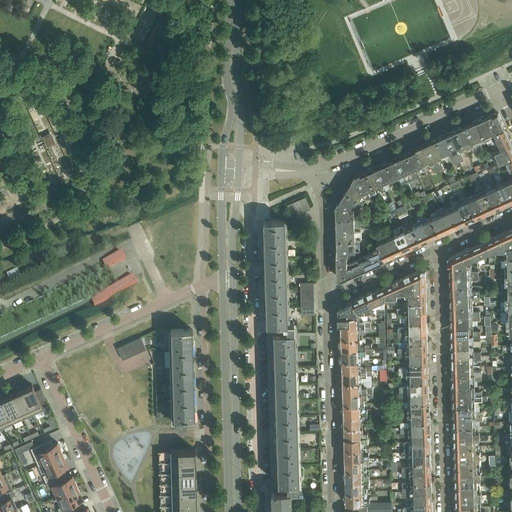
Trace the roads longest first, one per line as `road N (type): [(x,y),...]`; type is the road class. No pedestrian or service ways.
road 1 (residential): [(258,511),(251,219),(237,205)]
road 2 (residential): [(444,511),(437,248)]
road 3 (secondary): [(238,511),(233,272)]
road 4 (secondary): [(222,277),(229,511)]
road 5 (residential): [(203,284),(209,511)]
road 6 (residential): [(325,296),(331,511)]
road 7 (residential): [(311,171),(499,89)]
road 8 (residential): [(40,359),(203,284)]
road 9 (secondary): [(239,170),(237,0)]
road 10 (secondary): [(227,0),(232,113),(222,169)]
road 11 (residential): [(110,511),(40,359)]
road 12 (residential): [(325,296),(324,208),(311,171)]
road 13 (residential): [(325,296),(437,248)]
